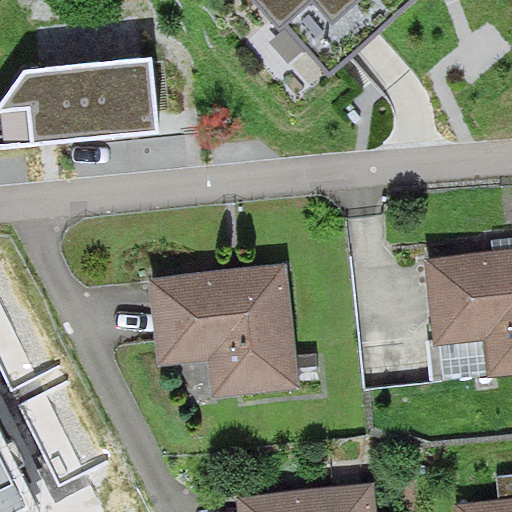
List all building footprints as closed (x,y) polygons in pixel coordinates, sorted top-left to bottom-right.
[(256,0),(327,81),(419,0),(256,0)] [(24,75),(0,108),(0,151),(159,136),(152,63),(24,75)] [(511,251),(423,262),(433,349),(483,343),(488,381),(511,378),(511,251)] [(287,267),(144,282),(154,377),(204,372),(208,404),(300,394),(287,267)] [(0,511),(25,511),(32,509),(0,441),(0,511)] [(500,502),(511,501),(511,476),(497,479),(500,502)] [(376,511),(374,490),(239,504),(240,511),(376,511)] [(511,511),(511,501),(500,502),(456,507),(456,511),(511,511)]
